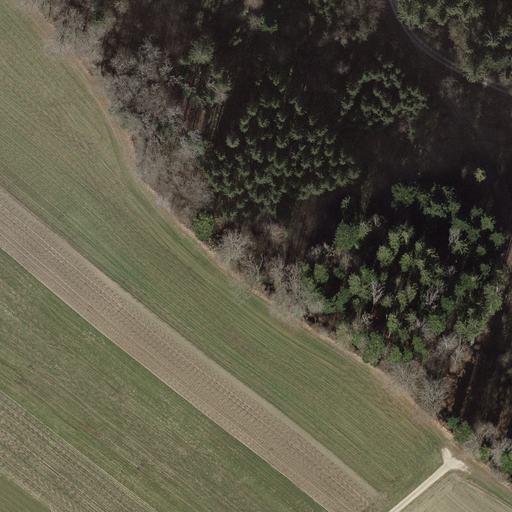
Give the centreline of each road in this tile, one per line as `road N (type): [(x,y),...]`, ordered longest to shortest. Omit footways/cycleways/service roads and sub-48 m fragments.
road 1 (track): [(511,267),(479,229),(349,135),(266,34),(185,0)]
road 2 (track): [(417,43),(493,174),(511,240)]
road 3 (track): [(394,0),(417,43),(511,92)]
